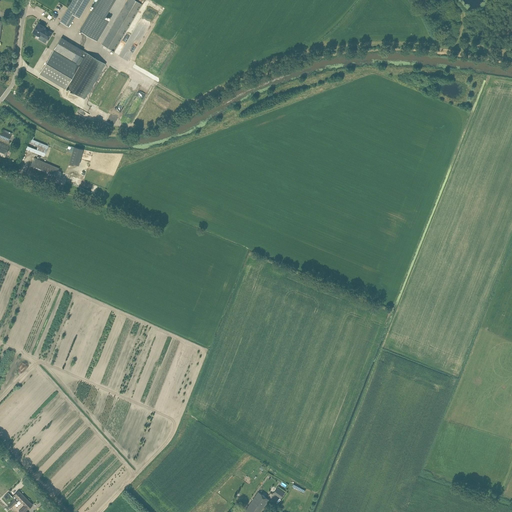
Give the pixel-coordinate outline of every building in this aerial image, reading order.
[(73,0),(63,17),(60,22),(68,26),(71,22),(75,15),(79,18),(89,0),(73,0)] [(97,0),(79,31),(97,41),(109,20),(105,18),(115,0),(97,0)] [(142,5),(134,0),(127,0),(101,44),(114,51),(142,5)] [(45,28),(45,27),(38,23),(32,32),(40,37),(41,35),(48,40),(52,33),(45,28)] [(65,88),(66,87),(85,99),(106,64),(87,53),(83,50),(61,37),(53,51),(40,73),(65,88)] [(0,135),(0,138),(8,142),(11,135),(2,131),(0,135)] [(26,148),(44,156),(48,146),(30,139),(26,148)] [(0,155),(4,157),(9,147),(0,142),(0,155)] [(74,147),(69,162),(79,165),(83,149),(74,147)] [(35,157),(29,171),(54,182),(60,167),(35,157)] [(273,493),(278,496),(282,491),(277,487),(273,493)] [(19,500),(22,502),(26,498),(19,490),(12,497),(15,499),(8,505),(10,508),(19,500)] [(258,492),(243,511),(259,511),(269,499),(258,492)] [(26,498),(22,502),(25,505),(19,511),(26,511),(33,505),(26,498)]
